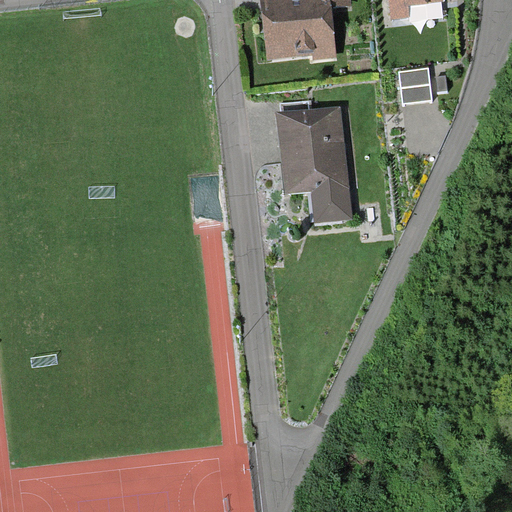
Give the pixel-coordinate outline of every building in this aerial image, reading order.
[(262,0),(268,59),(310,55),(310,60),(337,57),(332,8),(354,6),(353,0),(262,0)] [(389,0),(391,20),(410,18),(409,7),(445,3),(444,0),(389,0)] [(429,69),(400,73),(405,106),(434,102),(429,69)] [(447,77),(437,78),(439,92),(448,91),(447,77)] [(351,219),(340,106),(309,109),(309,100),(281,103),(281,112),(276,112),(281,158),(284,195),(313,192),(315,223),(351,219)]
